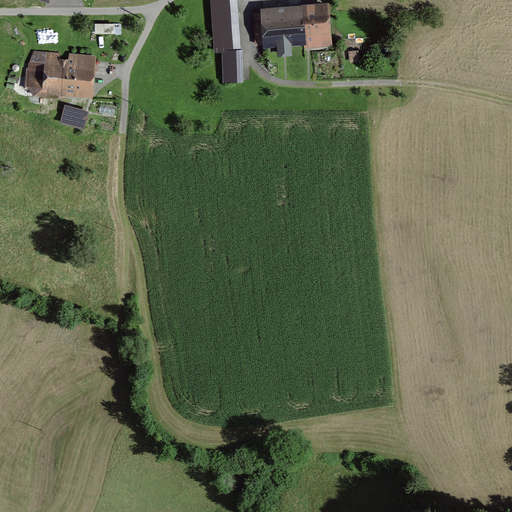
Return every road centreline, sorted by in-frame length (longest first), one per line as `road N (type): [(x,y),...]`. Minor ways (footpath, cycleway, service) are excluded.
road 1 (track): [(153,5),(123,76),(113,191),(125,239),(123,312),(107,371),(32,428),(24,511)]
road 2 (residential): [(163,0),(0,11)]
road 3 (track): [(248,57),(285,83),(397,79)]
